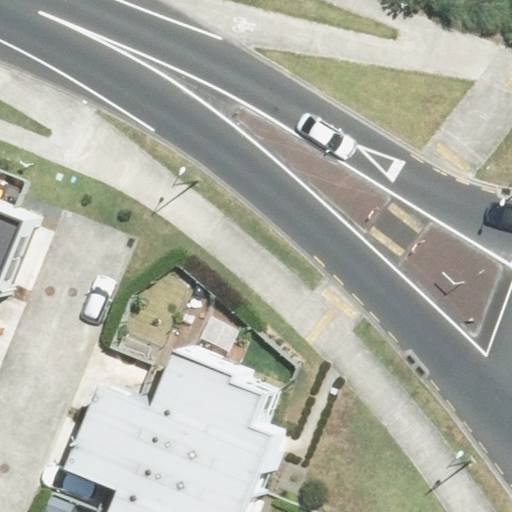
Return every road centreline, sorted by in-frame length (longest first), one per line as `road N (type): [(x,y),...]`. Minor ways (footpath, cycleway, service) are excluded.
road 1 (residential): [(511,411),(215,139),(40,13)]
road 2 (residential): [(40,13),(253,82),(429,190),(511,228)]
road 3 (residential): [(0,468),(96,232)]
